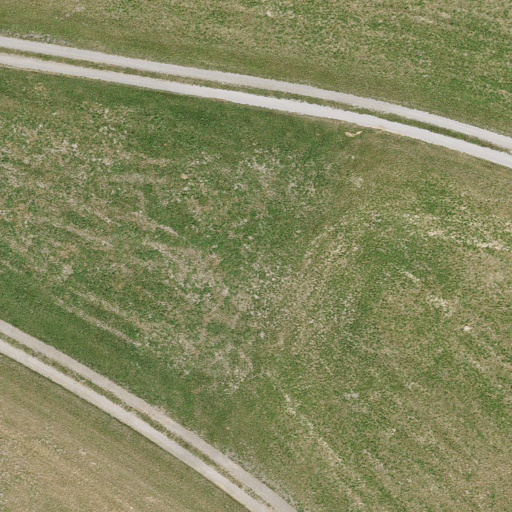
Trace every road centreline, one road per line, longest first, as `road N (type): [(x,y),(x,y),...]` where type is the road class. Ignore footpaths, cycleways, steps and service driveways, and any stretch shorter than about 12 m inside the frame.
road 1 (residential): [(511,160),(175,84),(0,57)]
road 2 (track): [(285,511),(244,470),(0,341)]
